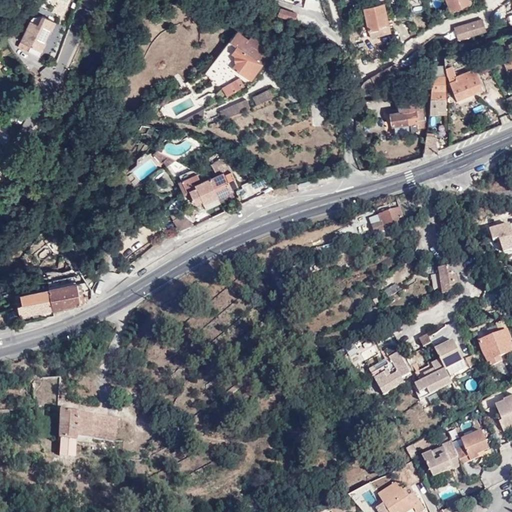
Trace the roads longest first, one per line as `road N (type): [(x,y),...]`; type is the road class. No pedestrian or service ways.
road 1 (primary): [(0,347),(114,303),(246,230),(356,194)]
road 2 (unknown): [(411,177),(456,271),(458,295),(441,318),(388,348)]
road 3 (residential): [(356,194),(349,148),(356,65),(332,0)]
road 4 (residential): [(0,168),(56,82),(89,0)]
road 5 (primary): [(356,194),(511,135)]
